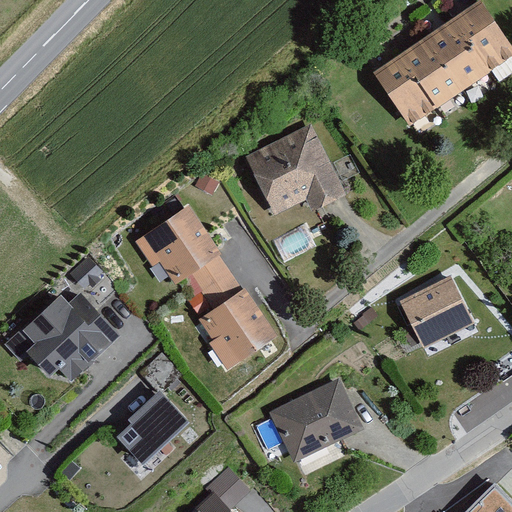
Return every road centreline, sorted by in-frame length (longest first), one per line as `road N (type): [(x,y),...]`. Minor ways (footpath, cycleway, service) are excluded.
road 1 (residential): [(374,511),(511,414)]
road 2 (secondary): [(88,0),(0,90)]
